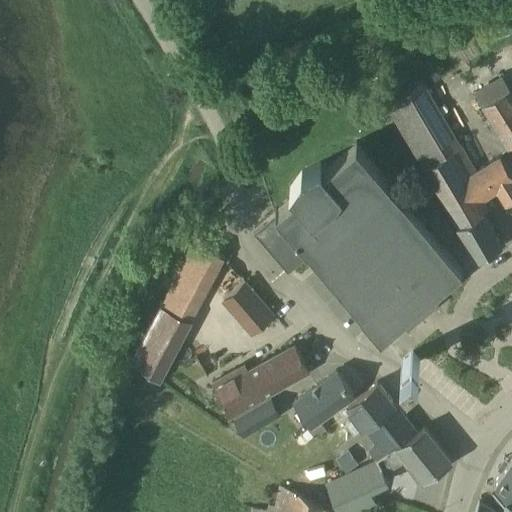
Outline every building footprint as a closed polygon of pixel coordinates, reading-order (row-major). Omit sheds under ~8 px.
[(511,10),(485,20),(491,37),(511,30),(511,10)] [(423,78),(384,100),(422,164),(460,141),(423,78)] [(511,93),(503,78),(476,92),(508,145),(511,143),(511,93)] [(434,230),(432,232),(426,224),(427,222),(355,141),(324,168),(319,162),(300,172),(289,188),(293,194),(254,227),(288,268),(310,250),(381,336),(401,320),(408,330),(410,328),(408,326),(434,307),(437,306),(439,304),(430,294),(463,268),(438,239),(440,238),(434,230)] [(511,170),(502,154),(474,171),(459,144),(424,164),(477,258),(502,243),(480,205),(490,199),(488,194),(497,189),(506,203),(511,199),(511,170)] [(160,378),(225,257),(196,232),(133,356),(160,378)] [(240,277),(219,296),(252,335),(274,315),(240,277)] [(309,370),(294,343),(247,370),(262,396),(309,370)] [(420,358),(413,350),(401,359),(408,368),(420,358)] [(262,396),(247,370),(239,374),(236,368),(212,381),(230,413),(262,396)] [(354,393),(337,369),(294,398),(312,423),(354,393)] [(394,403),(377,381),(348,403),(356,414),(345,422),(354,433),(368,423),(381,441),(380,442),(386,450),(416,431),(394,403)] [(272,398),(235,418),(244,433),(279,412),(272,398)] [(325,428),(319,419),(308,427),(314,436),(325,428)] [(424,425),(416,431),(386,450),(379,455),(379,458),(327,483),(339,511),(350,511),(375,500),(370,487),(388,480),(386,473),(402,460),(418,480),(451,459),(424,425)] [(336,457),(346,471),(359,462),(349,448),(336,457)] [(511,457),(493,483),(511,497),(511,457)] [(423,479),(416,498),(435,505),(442,486),(423,479)] [(332,511),(322,505),(297,492),(279,484),(272,511),(332,511)] [(499,511),(479,500),(474,511),(499,511)]
